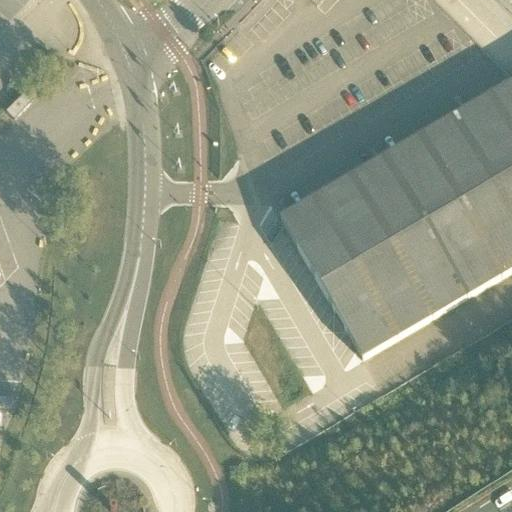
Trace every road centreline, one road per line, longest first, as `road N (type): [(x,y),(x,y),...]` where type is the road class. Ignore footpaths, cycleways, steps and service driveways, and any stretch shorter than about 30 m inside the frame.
road 1 (unclassified): [(97,0),(117,30),(142,114),(144,215),(123,319)]
road 2 (unclassified): [(123,319),(95,370),(90,445)]
road 3 (unclassified): [(141,442),(123,406),(123,319)]
